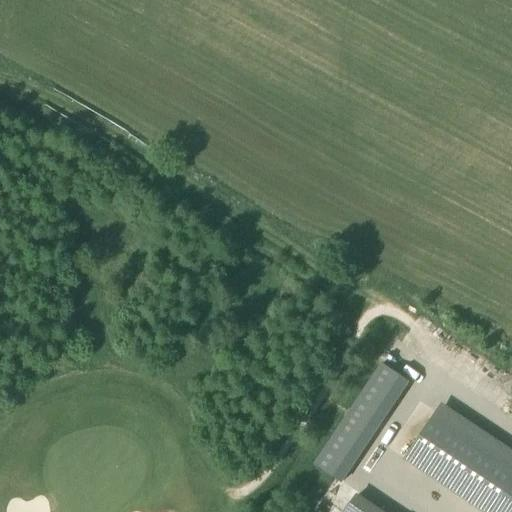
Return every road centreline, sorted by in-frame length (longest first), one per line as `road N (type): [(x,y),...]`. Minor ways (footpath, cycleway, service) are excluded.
road 1 (track): [(0,80),(59,104),(377,301)]
road 2 (track): [(377,301),(457,346),(495,423),(511,430)]
